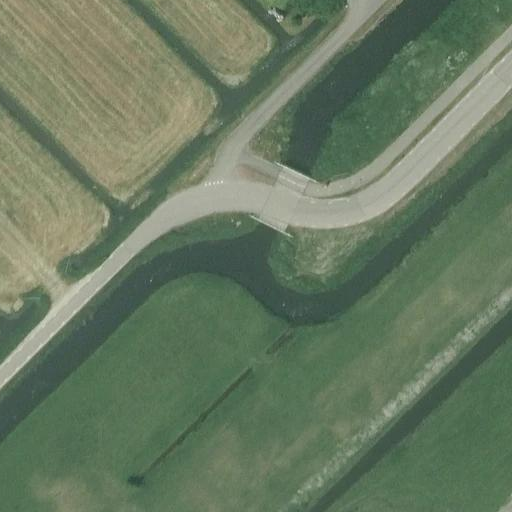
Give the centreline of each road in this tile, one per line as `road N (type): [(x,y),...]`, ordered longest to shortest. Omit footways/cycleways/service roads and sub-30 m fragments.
road 1 (unclassified): [(511,66),(369,202),(318,214),(223,197)]
road 2 (unclassified): [(0,378),(153,225),(188,204),(223,197)]
road 3 (residential): [(223,163),(237,138),(373,0)]
